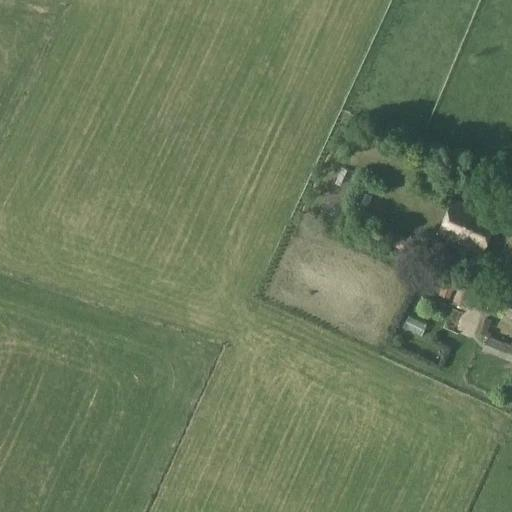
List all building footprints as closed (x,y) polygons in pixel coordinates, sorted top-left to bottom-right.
[(438,233),(481,252),(495,219),(453,200),(438,233)] [(511,229),(498,265),(511,270),(511,229)] [(395,232),(389,244),(415,257),(421,244),(395,232)] [(466,306),(475,282),(463,277),(453,300),(466,306)] [(449,299),(453,287),(444,282),(438,295),(449,299)] [(511,319),(511,297),(494,290),(485,309),(511,319)] [(481,351),(511,363),(511,361),(511,345),(488,336),(481,351)]
